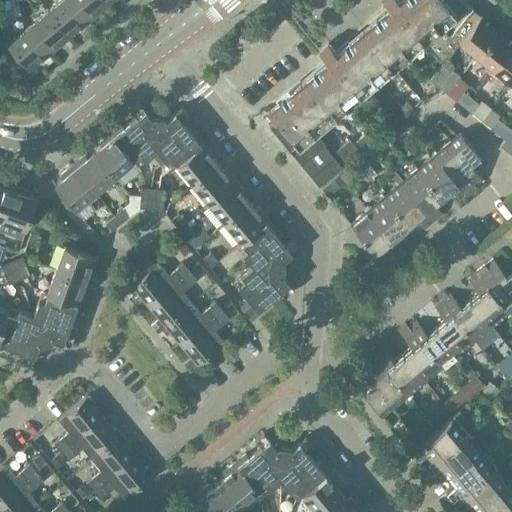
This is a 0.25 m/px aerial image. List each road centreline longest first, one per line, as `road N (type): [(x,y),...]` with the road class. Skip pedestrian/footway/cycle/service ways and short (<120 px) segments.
road 1 (residential): [(0,432),(57,386),(82,377),(103,382),(165,449),(271,365),(313,355)]
road 2 (residential): [(313,355),(309,218),(158,47)]
road 3 (residential): [(313,355),(340,350),(456,254),(452,230),(511,176)]
road 4 (tertiary): [(0,139),(27,141),(60,129),(158,47)]
road 5 (residential): [(395,511),(312,403),(313,355)]
